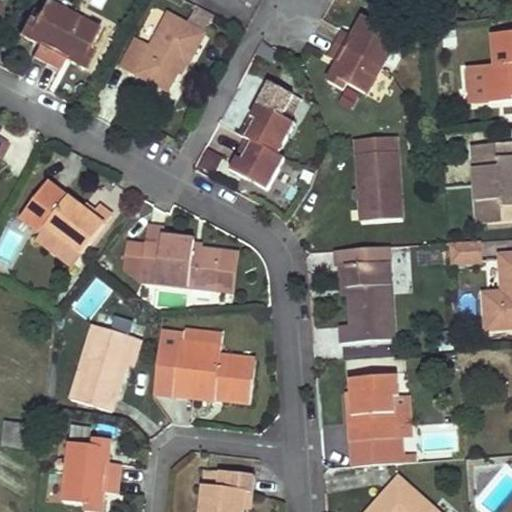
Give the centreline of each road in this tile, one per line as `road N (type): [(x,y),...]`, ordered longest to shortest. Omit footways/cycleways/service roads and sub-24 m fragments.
road 1 (residential): [(300,446),(284,254),(264,231),(178,181)]
road 2 (residential): [(178,181),(269,0)]
road 3 (residential): [(178,181),(0,86)]
road 4 (residential): [(300,446),(178,440),(155,473),(151,511)]
